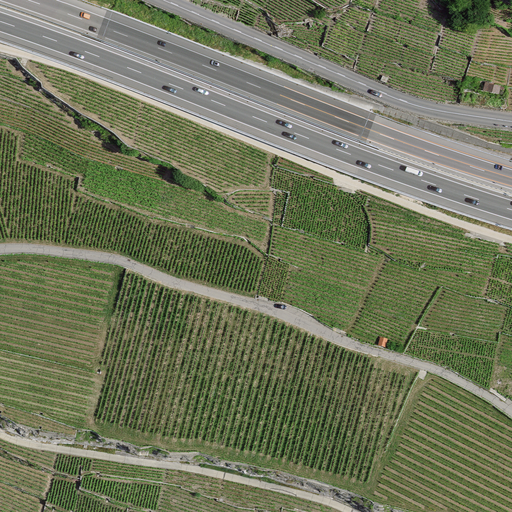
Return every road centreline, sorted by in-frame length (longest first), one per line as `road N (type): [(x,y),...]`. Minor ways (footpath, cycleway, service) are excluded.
road 1 (unclassified): [(0,47),(511,239)]
road 2 (motorway): [(0,23),(511,210)]
road 3 (unclassified): [(511,413),(431,365),(278,307),(114,256),(0,243)]
road 4 (motorway): [(511,178),(28,0)]
road 5 (tertiary): [(511,120),(414,104),(163,0)]
road 6 (unclassified): [(351,511),(244,477),(0,434)]
